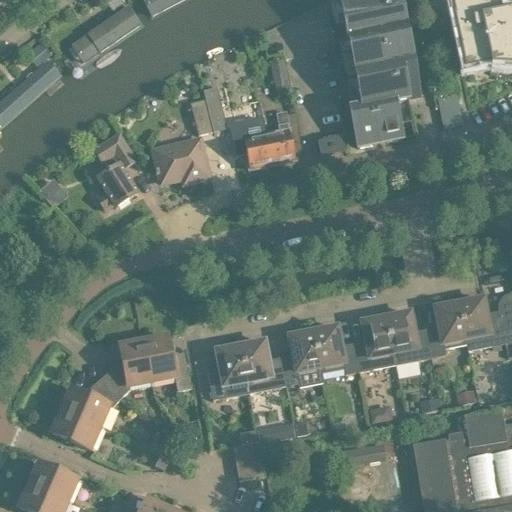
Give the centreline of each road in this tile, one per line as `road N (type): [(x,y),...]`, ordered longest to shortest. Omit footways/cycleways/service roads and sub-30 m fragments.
road 1 (residential): [(190,249),(188,217),(230,195),(430,158),(511,127)]
road 2 (residential): [(0,408),(32,348),(102,279),(190,249)]
road 3 (residential): [(188,337),(423,289)]
road 4 (residential): [(190,249),(415,210)]
road 5 (residential): [(210,511),(0,432)]
